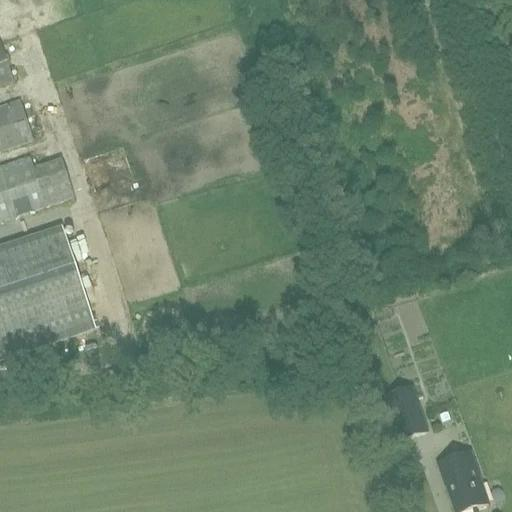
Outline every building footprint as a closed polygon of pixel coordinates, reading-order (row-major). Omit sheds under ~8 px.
[(0,84),(13,79),(0,42),(0,84)] [(0,111),(0,154),(33,143),(20,105),(0,111)] [(31,159),(0,169),(0,223),(75,199),(62,161),(35,170),(31,159)] [(0,363),(95,332),(61,230),(0,250),(0,363)] [(406,346),(395,310),(371,317),(393,392),(414,386),(408,366),(430,359),(424,341),(406,346)] [(352,342),(375,336),(371,324),(349,330),(352,342)] [(419,384),(441,378),(436,362),(414,368),(419,384)] [(402,442),(428,433),(413,388),(386,397),(402,442)] [(471,455),(439,466),(455,511),(469,511),(488,505),(471,455)]
